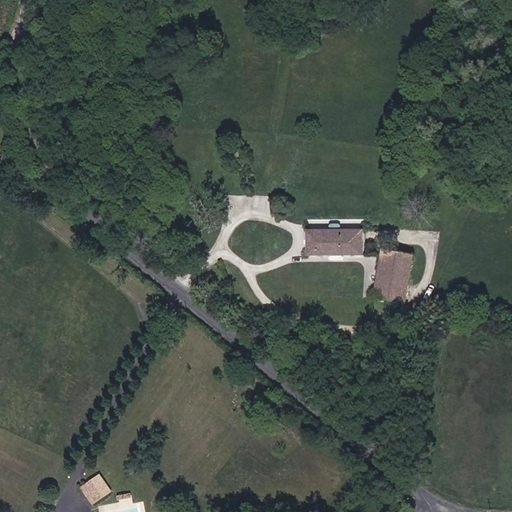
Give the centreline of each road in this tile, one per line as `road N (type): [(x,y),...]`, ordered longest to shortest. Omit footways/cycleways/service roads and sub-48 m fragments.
road 1 (tertiary): [(438,511),(110,234),(63,185),(38,144),(20,44),(23,0)]
road 2 (unknown): [(58,509),(179,291)]
